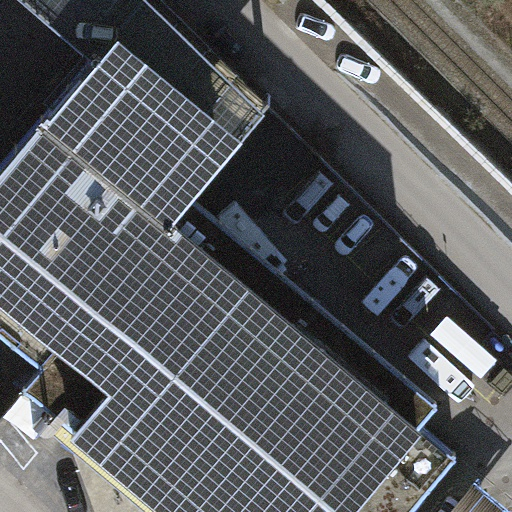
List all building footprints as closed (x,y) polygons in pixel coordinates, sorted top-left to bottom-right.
[(163,0),(137,0),(96,51),(223,156),(267,103),(163,0)] [(172,511),(407,511),(455,455),(417,423),(173,216),(192,193),(223,156),(96,51),(0,165),(0,287),(62,340),(25,386),(172,511)] [(437,400),(192,193),(173,216),(417,423),(437,400)] [(172,511),(25,386),(0,416),(0,433),(94,511),(172,511)] [(451,511),(509,511),(475,483),(451,511)]
